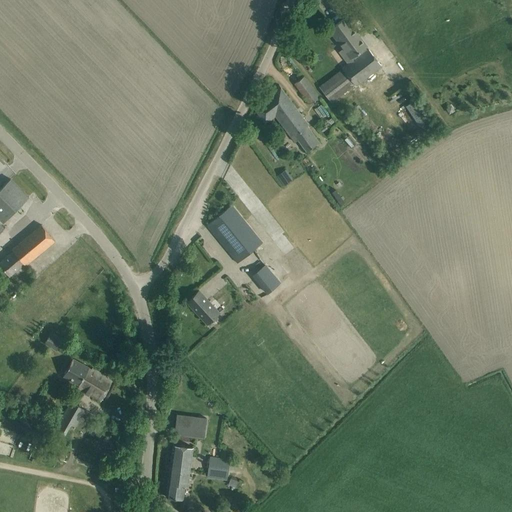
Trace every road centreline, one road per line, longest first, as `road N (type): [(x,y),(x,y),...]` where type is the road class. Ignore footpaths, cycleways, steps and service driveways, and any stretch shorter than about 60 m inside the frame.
road 1 (unclassified): [(132,287),(173,254),(292,0)]
road 2 (unclassified): [(147,511),(150,366),(132,287)]
road 3 (unclassified): [(132,287),(0,137)]
